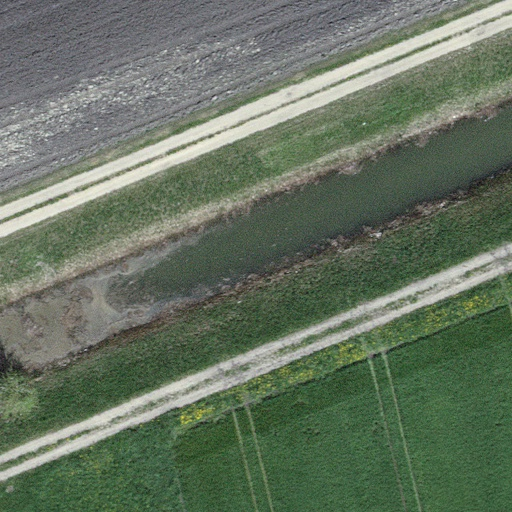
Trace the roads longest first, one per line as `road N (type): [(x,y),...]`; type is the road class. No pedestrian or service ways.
road 1 (track): [(0,477),(511,264)]
road 2 (track): [(0,218),(511,12)]
